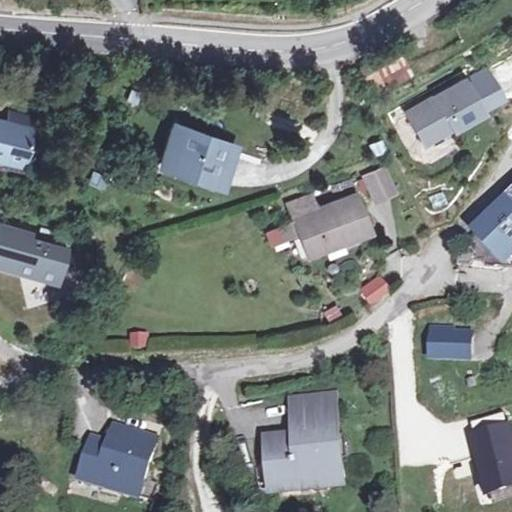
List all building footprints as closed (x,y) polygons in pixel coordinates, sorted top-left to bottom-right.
[(399,49),(363,71),(376,95),(414,73),(399,49)] [(406,117),(424,148),(453,132),(454,134),(483,117),(464,84),(406,117)] [(27,136),(0,128),(0,166),(18,171),(27,136)] [(233,158),(179,141),(168,176),(222,191),(233,158)] [(383,177),(366,185),(376,207),(393,200),(383,177)] [(288,216),(294,233),(299,245),(307,266),(372,240),(355,204),(319,218),(314,206),(288,216)] [(511,208),(511,207),(482,235),(511,266),(511,208)] [(0,232),(0,275),(51,290),(60,256),(27,246),(29,241),(0,232)] [(294,233),(279,239),(284,251),(299,245),(294,233)] [(382,285),(365,297),(373,308),(390,295),(382,285)] [(132,335),(132,353),(149,353),(149,335),(132,335)] [(456,335),(439,335),(438,365),(479,366),(479,339),(456,339),(456,335)] [(297,439),(263,446),(268,478),(284,475),(289,499),(352,487),(337,412),(308,417),(313,451),(299,454),(297,439)] [(308,417),(294,420),(297,439),(299,454),(313,451),(308,417)] [(511,426),(510,420),(468,431),(484,491),(511,483),(511,426)] [(128,437),(115,433),(110,449),(123,453),(128,437)] [(110,449),(91,446),(81,489),(128,500),(132,480),(146,483),(155,443),(128,437),(123,453),(110,449)] [(146,483),(132,480),(128,500),(141,503),(146,483)]
